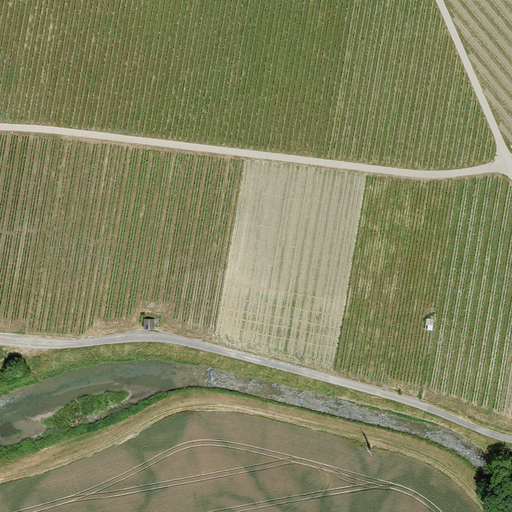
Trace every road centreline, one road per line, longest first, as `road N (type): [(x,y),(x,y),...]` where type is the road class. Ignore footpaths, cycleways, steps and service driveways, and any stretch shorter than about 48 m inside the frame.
road 1 (track): [(0,339),(183,340),(371,388),(511,439)]
road 2 (track): [(511,167),(395,170),(0,126)]
road 3 (track): [(511,166),(439,0)]
